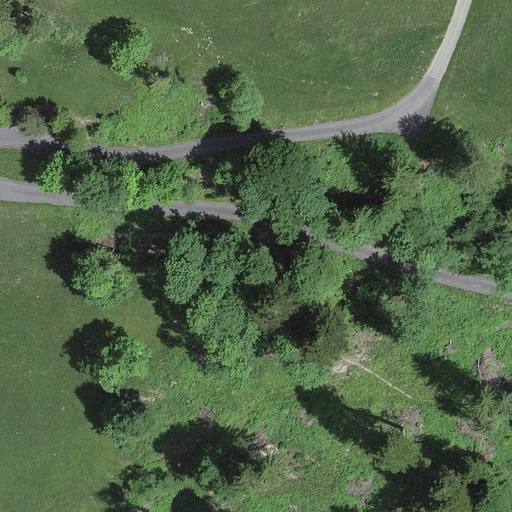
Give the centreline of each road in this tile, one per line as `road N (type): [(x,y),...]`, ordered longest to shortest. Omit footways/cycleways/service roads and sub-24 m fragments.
road 1 (track): [(0,136),(128,157),(370,127),(408,111),(436,75),(466,0)]
road 2 (track): [(511,288),(218,212),(0,191)]
